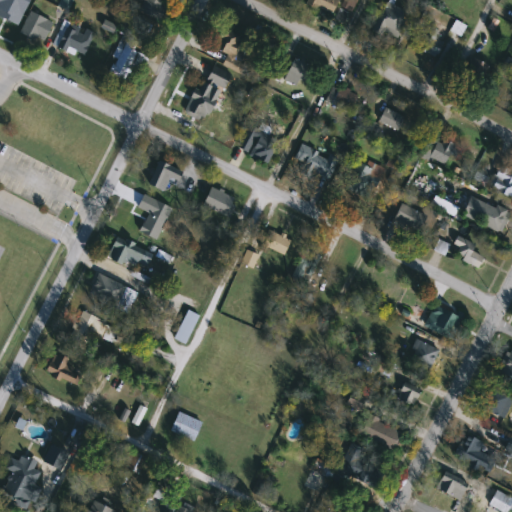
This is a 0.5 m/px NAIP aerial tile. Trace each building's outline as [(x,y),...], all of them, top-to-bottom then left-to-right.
[(0,0),(0,14),(17,23),(28,0),(0,0)] [(143,8),(145,0),(155,0),(158,1),(154,12),(143,8)] [(307,3),(308,0),(335,0),(329,14),(307,3)] [(409,12),(397,40),(373,31),(385,2),(409,12)] [(41,45),(18,34),(29,11),(52,22),(41,45)] [(108,70),(123,77),(126,71),(129,72),(132,65),(141,70),(148,56),(133,48),(137,40),(127,36),(133,25),(147,32),(151,23),(130,12),(119,33),(121,34),(111,54),(117,57),(114,63),(112,62),(108,70)] [(75,49),(73,54),(56,46),(68,20),(94,32),(84,53),(75,49)] [(434,58),(421,51),(433,29),(446,36),(434,58)] [(217,56),(216,35),(241,34),(242,55),(217,56)] [(312,66),(302,88),(283,79),(294,57),(312,66)] [(480,59),(485,79),(459,87),(456,73),(472,69),(470,62),(480,59)] [(208,82),(210,68),(229,72),(226,86),(208,82)] [(184,113),(198,82),(218,91),(204,122),(184,113)] [(357,95),(350,111),(326,101),(333,84),(357,95)] [(378,121),(386,107),(405,118),(397,133),(378,121)] [(270,129),(267,136),(278,140),(268,164),(239,152),(250,126),(259,130),(261,125),(270,129)] [(455,146),(441,167),(426,158),(441,137),(455,146)] [(330,163),(321,177),(298,162),(307,148),(330,163)] [(180,170),(172,194),(148,186),(156,162),(180,170)] [(367,200),(344,187),(357,163),(380,176),(367,200)] [(511,200),(490,184),(502,167),(511,174),(511,200)] [(236,199),(228,216),(202,204),(210,187),(236,199)] [(171,208),(156,240),(139,232),(148,214),(137,208),(143,195),(171,208)] [(426,217),(417,233),(393,219),(401,203),(426,217)] [(492,204),(510,212),(500,235),(483,227),(492,204)] [(282,254),(262,246),(268,231),(289,240),(282,254)] [(128,257),(123,266),(106,257),(117,236),(146,252),(140,263),(128,257)] [(433,250),(439,239),(450,245),(444,256),(433,250)] [(309,278),(294,270),(305,248),(320,256),(309,278)] [(88,295),(98,274),(137,293),(127,314),(88,295)] [(184,345),(173,339),(188,310),(199,316),(184,345)] [(117,327),(111,343),(89,335),(84,349),(68,344),(78,314),(117,327)] [(438,350),(429,370),(406,359),(416,340),(438,350)] [(511,376),(498,370),(507,351),(511,353),(511,376)] [(45,375),(52,353),(68,359),(65,367),(81,372),(77,386),(45,375)] [(420,388),(413,406),(395,399),(402,381),(420,388)] [(482,408),(493,389),(511,400),(511,402),(502,419),(482,408)] [(193,442),(169,432),(177,412),(201,423),(193,442)] [(358,435),(367,416),(401,432),(393,451),(358,435)] [(453,453),(463,434),(485,445),(475,464),(453,453)] [(43,462),(50,446),(62,452),(54,467),(43,462)] [(373,491),(334,472),(344,452),(383,471),(373,491)] [(21,511),(0,502),(0,495),(15,466),(39,478),(21,511)] [(466,488),(458,502),(435,489),(443,474),(466,488)] [(511,498),(511,511),(500,511),(488,506),(496,491),(511,498)] [(85,511),(91,501),(113,511),(85,511)]
